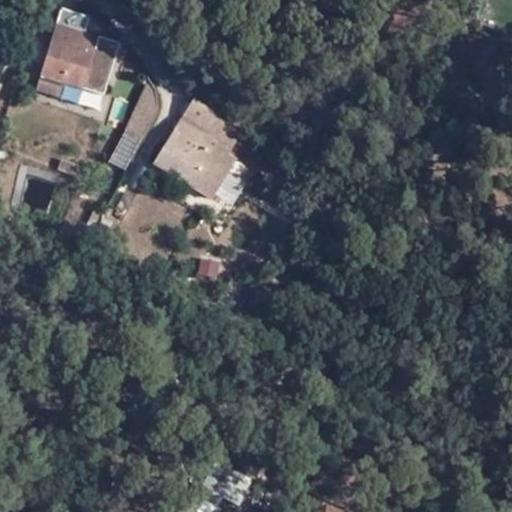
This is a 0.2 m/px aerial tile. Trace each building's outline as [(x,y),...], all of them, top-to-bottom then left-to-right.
[(87,85),(101,35),(91,32),(94,19),(65,11),(40,86),(64,93),(68,79),(87,85)] [(119,40),(101,35),(87,85),(102,88),(119,40)] [(127,132),(144,141),(152,128),(160,114),(158,91),(150,82),(150,83),(127,132)] [(196,101),(155,166),(213,201),(239,160),(231,155),(243,136),(230,128),(218,120),(216,116),(196,101)] [(88,172),(58,164),(54,178),(84,185),(88,172)] [(223,297),(248,305),(260,285),(241,273),(223,297)]
